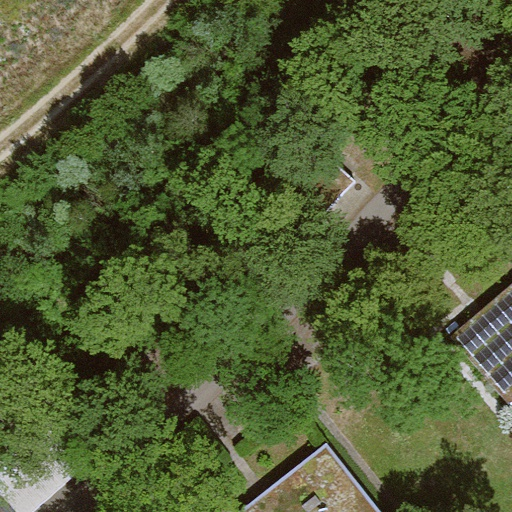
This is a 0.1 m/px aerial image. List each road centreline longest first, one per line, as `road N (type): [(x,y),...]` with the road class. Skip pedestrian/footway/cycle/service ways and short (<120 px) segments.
road 1 (residential): [(60,511),(511,66)]
road 2 (track): [(0,149),(60,103),(158,0)]
